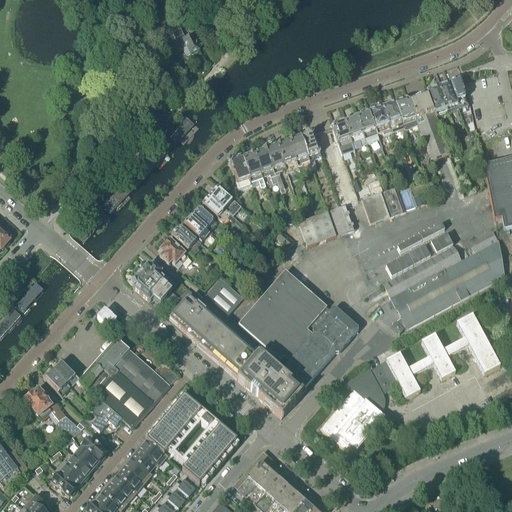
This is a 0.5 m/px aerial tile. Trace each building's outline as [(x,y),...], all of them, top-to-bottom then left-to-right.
[(210,19),(209,19),(205,22),(205,21),(204,22),(204,23),(204,24),(204,25),(204,27),(204,28),(204,29),(205,30),(206,32),(207,33),(208,34),(209,35),(208,37),(210,39),(214,36),(215,36),(215,35),(220,31),(210,19)] [(172,35),(181,52),(182,51),(186,57),(189,56),(190,56),(191,56),(194,57),(197,55),(197,52),(198,52),(191,37),(185,41),(180,31),(172,35)] [(159,54),(168,61),(172,55),(163,48),(159,54)] [(449,86),(456,107),(460,106),(462,111),(466,109),(464,101),(463,97),(464,96),(462,89),(461,90),(459,82),(455,84),(453,83),(450,84),(450,86),(449,86)] [(445,88),(438,90),(447,115),(454,112),(453,109),(457,108),(456,107),(449,86),(444,88),(445,88)] [(426,94),(427,97),(434,116),(438,115),(439,118),(447,115),(438,90),(431,93),(426,94)] [(415,123),(417,128),(430,162),(448,156),(434,116),(427,97),(417,101),(409,104),(408,104),(415,123)] [(409,131),(417,128),(415,123),(408,104),(405,102),(404,101),(403,101),(400,102),(399,103),(399,104),(398,103),(395,104),(395,105),(394,105),(395,106),(394,106),(403,128),(404,133),(409,131)] [(398,130),(403,128),(394,106),(388,108),(387,108),(386,107),(381,109),(390,133),(395,130),(396,129),(398,130)] [(391,135),(390,133),(381,109),(377,110),(376,112),(369,114),(369,115),(377,137),(377,138),(383,136),(384,138),(391,135)] [(356,119),(365,142),(366,146),(379,142),(377,138),(377,137),(369,115),(364,116),(364,117),(362,116),(362,115),(358,117),(357,119),(356,119)] [(189,117),(185,120),(166,142),(174,150),(180,143),(184,146),(198,130),(194,126),(196,123),(189,117)] [(365,142),(356,119),(351,121),(349,120),(345,121),(345,122),(344,124),(343,124),(351,146),(359,144),(361,148),(366,146),(365,142)] [(354,154),(351,146),(343,124),(339,125),(339,126),(333,128),(331,131),(338,151),(348,148),(351,155),(354,154)] [(300,140),(309,165),(312,172),(316,170),(313,163),(321,161),(312,138),(309,136),(304,138),(300,140)] [(288,144),(297,169),(300,176),(304,175),(302,167),(309,165),(300,140),(291,143),(288,144)] [(277,148),(276,148),(286,173),(292,190),(297,188),(295,183),(294,183),(290,171),(297,169),(288,144),(280,147),(277,148)] [(137,194),(170,158),(159,148),(126,183),(137,194)] [(265,152),(277,184),(281,196),(285,195),(279,175),(286,173),(276,148),(268,151),(265,152)] [(273,186),(277,184),(265,152),(262,153),(262,154),(253,157),(262,180),(269,178),(273,186)] [(265,189),(262,180),(253,157),(253,156),(250,158),(242,161),(249,182),(250,185),(251,187),(251,188),(252,190),(260,187),(261,190),(265,189)] [(250,185),(249,182),(242,161),(241,161),(235,163),(231,165),(229,164),(228,164),(227,167),(228,167),(229,168),(236,186),(238,193),(251,188),(251,187),(250,185)] [(511,161),(482,168),(493,223),(501,222),(503,233),(511,231),(511,161)] [(410,176),(413,183),(421,180),(418,173),(410,176)] [(408,185),(405,175),(399,178),(402,187),(408,185)] [(471,190),(466,176),(459,178),(463,192),(471,190)] [(369,193),(371,198),(382,194),(378,183),(366,187),(369,193)] [(429,187),(433,197),(441,195),(437,184),(429,187)] [(384,195),(371,199),(361,203),(370,228),(389,221),(405,215),(396,190),(384,195)] [(209,200),(230,218),(237,223),(239,220),(229,212),(234,206),(217,191),(216,191),(214,191),(212,194),(212,196),(209,200)] [(106,209),(106,212),(108,214),(111,214),(125,199),(125,196),(123,194),(120,194),(106,209)] [(413,200),(417,210),(426,207),(426,206),(428,205),(426,199),(424,200),(422,197),(413,200)] [(429,202),(431,205),(444,201),(442,197),(429,202)] [(230,218),(209,200),(207,202),(204,202),(202,205),(202,207),(202,208),(219,223),(223,226),(228,221),(230,218)] [(327,215),(329,220),(336,239),(354,233),(346,209),(345,209),(327,215)] [(314,214),(316,219),(327,215),(326,210),(314,214)] [(192,219),(209,235),(216,227),(199,211),(196,215),(194,215),(192,217),(192,219)] [(298,226),(306,250),(335,240),(327,216),(298,226)] [(83,234),(83,237),(85,239),(88,239),(102,223),(102,220),(100,218),(97,219),(83,234)] [(228,221),(230,223),(234,227),(237,223),(230,218),(228,221)] [(209,235),(192,219),(191,220),(191,219),(190,220),(189,220),(187,223),(187,224),(186,225),(183,228),(201,244),(209,235)] [(173,241),(185,252),(193,259),(199,253),(196,251),(200,246),(181,230),(178,234),(176,233),(171,239),(173,241)] [(0,232),(0,252),(2,251),(2,252),(4,250),(3,249),(6,246),(7,248),(9,246),(8,244),(12,240),(8,237),(7,238),(0,232)] [(280,233),(274,240),(288,252),(294,245),(280,233)] [(185,252),(173,241),(170,244),(169,243),(168,244),(166,243),(163,246),(164,249),(159,254),(163,257),(159,261),(168,269),(172,265),(178,271),(188,260),(182,255),(185,252)] [(461,264),(451,270),(468,300),(504,281),(497,244),(471,259),(461,264)] [(293,246),(284,258),(289,262),(299,250),(293,246)] [(451,270),(461,264),(453,249),(383,288),(391,303),(451,270)] [(132,289),(148,304),(150,304),(152,301),(160,307),(161,306),(166,300),(171,294),(164,287),(167,284),(159,277),(161,275),(152,267),(150,270),(147,268),(141,275),(139,274),(136,277),(138,279),(132,285),(132,289)] [(256,276),(261,280),(268,272),(263,268),(256,276)] [(395,325),(403,332),(405,331),(406,333),(467,300),(451,270),(391,303),(401,321),(395,325)] [(282,372),(304,391),(305,391),(305,390),(307,388),(309,386),(308,386),(311,383),(311,384),(311,383),(313,381),(315,379),(317,376),(319,373),(320,373),(321,372),(323,369),(324,369),(326,366),(327,364),(330,362),(330,361),(332,359),(334,357),(338,357),(357,334),(357,331),(335,311),(332,312),(328,315),(325,312),(326,311),(285,274),(238,328),(279,364),(283,360),(288,365),(282,372)] [(203,302),(225,322),(242,302),(220,283),(203,302)] [(179,301),(171,294),(166,300),(179,311),(193,295),(188,290),(179,301)] [(21,307),(21,310),(23,312),(26,312),(40,297),(40,294),(38,292),(35,292),(21,307)] [(505,302),(500,293),(485,300),(490,310),(505,302)] [(255,399),(257,400),(264,392),(288,413),(306,393),(304,391),(282,372),(225,322),(203,302),(197,297),(197,298),(193,295),(179,311),(177,314),(190,325),(182,334),(186,339),(196,327),(203,333),(211,341),(219,347),(227,355),(234,361),(242,368),(249,374),(260,383),(250,394),(251,396),(255,399)] [(97,321),(103,327),(115,337),(119,333),(117,332),(121,327),(104,313),(105,312),(104,312),(97,321)] [(190,325),(177,314),(169,323),(182,334),(190,325)] [(0,329),(0,337),(2,337),(17,321),(16,319),(14,317),(11,317),(0,329)] [(429,361),(433,368),(433,369),(441,382),(440,383),(441,383),(454,376),(454,375),(447,362),(446,361),(468,349),(468,350),(469,350),(476,363),(476,364),(483,377),(483,378),(499,370),(499,369),(491,356),(492,356),(491,355),(484,342),(484,341),(483,341),(482,339),(481,336),(479,334),(480,334),(479,332),(471,319),(472,319),(472,318),(455,327),(456,327),(463,340),(464,342),(442,354),(442,352),(441,352),(434,339),(435,339),(434,338),(420,346),(421,346),(428,359),(429,361)] [(403,332),(395,325),(391,330),(399,337),(398,337),(399,337),(403,332)] [(196,327),(186,339),(193,344),(203,333),(196,327)] [(193,344),(201,352),(211,341),(203,333),(193,344)] [(81,381),(79,383),(80,385),(83,387),(98,400),(99,402),(107,409),(109,411),(111,412),(115,417),(116,417),(132,432),(170,389),(169,388),(153,373),(120,344),(118,343),(118,342),(116,341),(98,362),(83,379),(81,381)] [(201,352),(209,358),(219,347),(211,341),(201,352)] [(209,358),(217,366),(227,355),(219,347),(209,358)] [(217,366),(225,372),(234,361),(227,355),(217,366)] [(433,368),(429,361),(407,373),(406,371),(399,358),(399,357),(344,387),(352,394),(320,432),(344,453),(345,452),(344,452),(349,447),(356,453),(357,453),(356,452),(361,447),(362,447),(361,446),(365,442),(365,443),(366,442),(365,442),(369,437),(370,437),(370,436),(374,431),(375,432),(375,431),(374,431),(378,426),(379,426),(379,425),(383,420),(384,421),(384,420),(378,415),(379,413),(379,412),(380,410),(380,409),(381,407),(381,406),(381,404),(381,402),(380,401),(380,399),(380,398),(398,388),(399,388),(406,401),(405,402),(406,402),(419,395),(419,394),(418,394),(411,381),(411,380),(433,368)] [(225,372),(232,379),(242,368),(234,361),(225,372)] [(53,372),(52,373),(70,391),(74,387),(70,383),(75,378),(67,371),(61,364),(57,368),(55,368),(53,371),(53,372)] [(160,364),(153,373),(169,388),(178,379),(160,364)] [(232,379),(240,385),(249,374),(242,368),(232,379)] [(44,381),(43,382),(61,400),(70,391),(52,373),(51,374),(50,374),(47,376),(47,378),(44,381)] [(240,385),(250,394),(260,383),(249,374),(240,385)] [(491,390),(507,381),(503,375),(488,384),(491,390)] [(264,392),(257,400),(262,404),(281,421),(288,413),(264,392)] [(56,427),(69,443),(72,440),(81,434),(77,430),(66,419),(55,406),(51,409),(47,405),(47,404),(42,398),(38,393),(33,398),(32,397),(29,397),(25,400),(25,403),(25,404),(22,406),(27,412),(30,410),(38,420),(40,423),(48,417),(55,427),(56,427)] [(164,458),(167,461),(166,461),(169,463),(200,427),(207,419),(201,415),(184,400),(183,401),(177,408),(178,409),(179,410),(168,423),(149,445),(164,458)] [(99,402),(93,409),(96,412),(94,415),(97,419),(103,413),(107,409),(99,402)] [(90,427),(91,429),(99,435),(109,424),(115,417),(111,412),(109,411),(107,409),(103,413),(97,419),(90,427)] [(94,415),(86,423),(90,427),(97,419),(94,415)] [(213,430),(216,428),(216,427),(214,425),(215,424),(208,418),(207,419),(200,427),(207,433),(211,428),(213,430)] [(83,421),(79,426),(85,431),(89,426),(84,422),(83,421)] [(182,474),(184,476),(199,489),(201,487),(205,481),(207,480),(211,474),(213,473),(218,467),(219,465),(224,460),(225,458),(230,453),(231,451),(236,445),(237,445),(220,430),(219,430),(182,474)] [(101,465),(105,460),(105,458),(107,456),(100,451),(103,448),(98,443),(95,447),(89,441),(81,451),(98,466),(99,466),(99,465),(101,465)] [(156,470),(155,470),(158,472),(158,471),(166,461),(167,461),(164,458),(149,445),(147,444),(146,444),(144,447),(143,447),(141,449),(141,451),(140,452),(138,454),(156,470)] [(0,488),(3,492),(29,472),(14,453),(7,458),(0,449),(0,488)] [(74,458),(73,459),(91,474),(94,471),(95,471),(97,468),(97,467),(98,466),(81,451),(81,450),(74,458)] [(138,454),(136,457),(135,458),(133,458),(131,460),(131,462),(130,463),(148,478),(155,470),(156,470),(138,454)] [(248,472),(243,477),(257,489),(269,474),(269,475),(266,472),(271,463),(263,455),(251,468),(250,469),(251,469),(248,471),(248,472)] [(73,459),(66,468),(84,483),(85,482),(86,482),(88,479),(88,478),(91,474),(73,459)] [(123,472),(143,489),(151,480),(148,478),(130,463),(129,464),(128,464),(126,467),(126,468),(125,469),(123,472)] [(56,475),(58,477),(76,492),(79,488),(81,488),(83,486),(83,484),(84,483),(66,468),(64,466),(56,475)] [(123,472),(121,474),(120,475),(119,475),(116,478),(117,479),(116,480),(136,498),(143,489),(123,472)] [(257,489),(265,497),(278,482),(277,482),(269,475),(269,474),(257,489)] [(176,485),(173,489),(188,501),(199,489),(184,476),(179,482),(180,482),(183,485),(180,488),(177,485),(176,485)] [(76,492),(58,477),(51,486),(57,491),(57,492),(62,496),(62,495),(66,499),(69,501),(70,500),(71,499),(76,494),(75,493),(76,492)] [(232,489),(246,501),(257,489),(243,477),(232,489)] [(111,486),(110,487),(109,489),(118,497),(128,506),(136,498),(116,480),(115,482),(113,482),(111,484),(111,486)] [(265,497),(274,504),(287,490),(286,490),(278,483),(278,482),(265,497)] [(102,496),(101,497),(117,511),(123,511),(128,506),(118,497),(109,489),(108,489),(105,492),(104,492),(102,495),(102,496)] [(166,497),(163,501),(176,511),(179,511),(188,501),(173,489),(169,494),(173,497),(170,500),(167,497),(166,497)] [(246,501),(254,509),(265,497),(257,489),(246,501)] [(274,504),(283,511),(296,498),(295,497),(295,498),(287,490),(274,504)] [(96,503),(94,506),(100,511),(117,511),(101,497),(100,499),(98,499),(96,501),(96,503)] [(254,509),(257,511),(267,511),(274,504),(265,497),(254,509)] [(24,511),(23,511),(43,511),(47,508),(35,498),(24,511)] [(283,511),(298,511),(304,505),(295,498),(296,498),(283,511)] [(156,509),(153,511),(176,511),(163,501),(159,506),(163,509),(160,511),(159,511),(156,509)]
